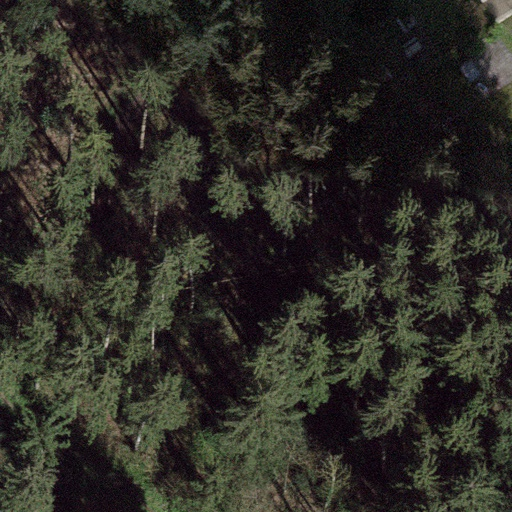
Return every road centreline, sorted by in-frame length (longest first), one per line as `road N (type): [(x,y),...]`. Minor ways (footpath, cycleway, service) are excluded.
road 1 (track): [(0,309),(213,0)]
road 2 (track): [(0,393),(146,511)]
